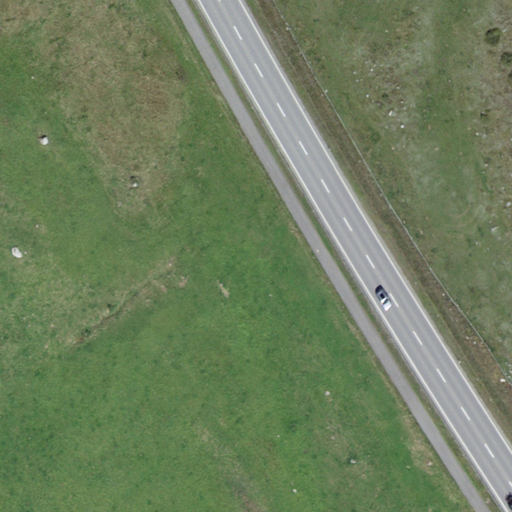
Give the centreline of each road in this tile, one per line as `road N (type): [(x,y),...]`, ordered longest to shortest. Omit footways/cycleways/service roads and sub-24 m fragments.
road 1 (track): [(485,511),(179,0)]
road 2 (primary): [(511,484),(219,0)]
